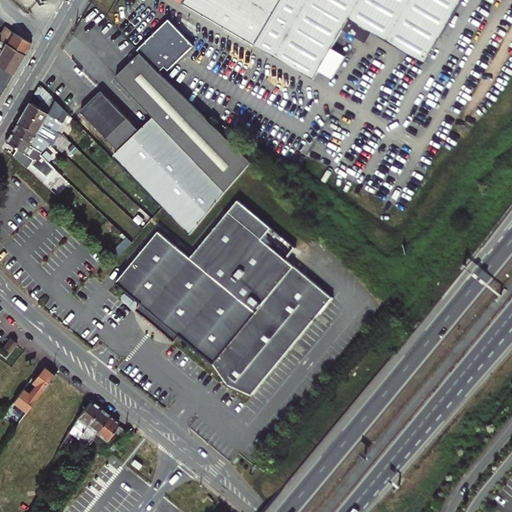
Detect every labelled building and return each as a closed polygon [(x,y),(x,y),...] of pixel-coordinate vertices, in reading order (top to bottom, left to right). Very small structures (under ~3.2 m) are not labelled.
[(185,0),(184,3),(314,79),(343,28),(366,42),(372,32),(425,63),(462,0),(185,0)] [(140,52),(158,70),(164,64),(168,68),(192,43),(167,18),(136,48),(140,52)] [(0,30),(0,39),(25,55),(32,43),(16,34),(4,26),(1,31),(0,30)] [(0,96),(25,55),(0,39),(0,96)] [(143,105),(168,80),(158,70),(140,52),(115,76),(143,105)] [(154,116),(178,140),(204,115),(190,102),(168,80),(143,105),(154,116)] [(178,140),(154,116),(140,130),(101,90),(79,111),(119,150),(114,155),(162,205),(190,233),(227,191),(178,140)] [(29,101),(22,112),(51,128),(56,130),(66,111),(54,99),(47,112),(29,101)] [(61,133),(71,116),(66,111),(56,130),(61,133)] [(22,112),(17,122),(45,138),(50,144),(61,133),(56,130),(51,128),(22,112)] [(204,115),(178,140),(227,191),(252,162),(204,115)] [(17,122),(11,131),(30,142),(29,143),(42,150),(40,153),(43,156),(53,146),(50,144),(45,138),(17,122)] [(39,155),(40,153),(42,150),(29,143),(30,142),(11,131),(5,141),(15,148),(12,152),(28,161),(30,157),(34,159),(37,153),(39,155)] [(148,193),(138,205),(150,216),(160,205),(148,193)] [(185,338),(214,362),(228,384),(252,395),(332,297),(294,265),(261,238),(274,221),(242,195),(194,252),(163,226),(159,231),(117,282),(148,307),(143,313),(180,344),(185,338)] [(29,395),(35,399),(55,374),(44,366),(31,382),(36,385),(29,395)] [(30,406),(33,403),(25,397),(17,409),(24,414),(30,406)] [(102,408),(92,401),(76,422),(61,446),(65,449),(74,435),(80,440),(81,438),(90,423),(102,408)] [(111,415),(102,408),(90,423),(81,438),(90,444),(97,432),(111,415)] [(120,422),(111,415),(97,432),(90,444),(88,447),(99,455),(110,438),(119,424),(120,422)] [(119,424),(110,438),(119,443),(127,430),(119,424)]
